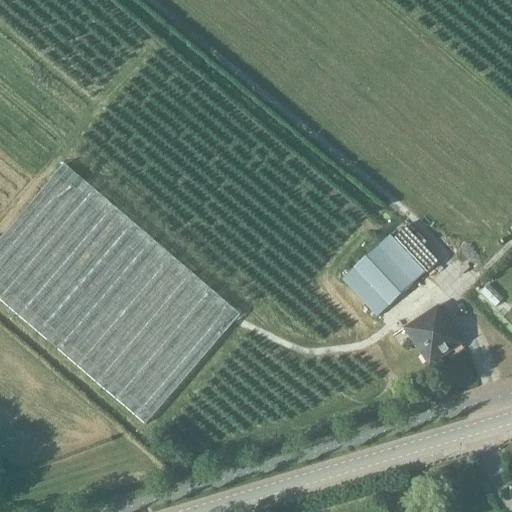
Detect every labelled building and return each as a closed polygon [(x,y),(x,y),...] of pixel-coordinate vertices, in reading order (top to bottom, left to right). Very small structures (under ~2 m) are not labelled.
[(0,300),(146,426),(240,317),(240,316),(65,165),(0,240),(0,300)] [(427,258),(435,251),(409,223),(402,230),(427,258)] [(390,236),(343,280),(378,318),(425,274),(390,236)] [(490,285),(482,293),(497,308),(505,301),(490,285)] [(430,367),(464,345),(439,307),(404,329),(430,367)]
